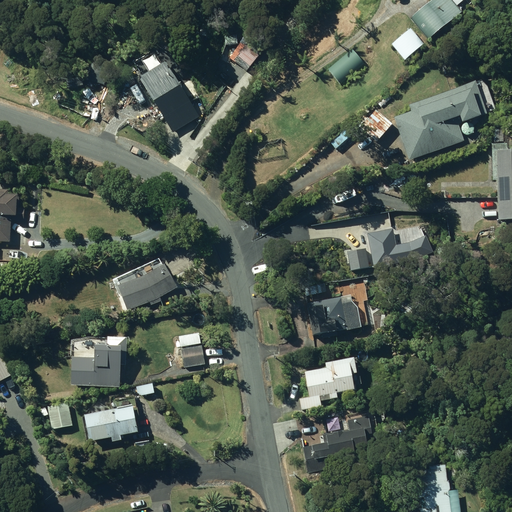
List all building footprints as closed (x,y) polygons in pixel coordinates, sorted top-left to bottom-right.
[(429,0),(411,17),(428,37),(462,9),(456,3),(459,0),(429,0)] [(479,11),(485,14),(488,7),(482,4),(479,11)] [(391,42),(404,57),(422,41),(409,26),(391,42)] [(225,35),(226,44),(238,44),(238,35),(225,35)] [(351,48),(328,67),(341,84),(365,64),(351,48)] [(140,76),(173,132),(200,116),(166,60),(140,76)] [(87,79),(104,84),(109,69),(92,64),(87,79)] [(215,80),(228,88),(237,75),(225,66),(215,80)] [(415,71),(419,78),(428,73),(423,66),(415,71)] [(366,77),(371,82),(379,75),(374,70),(366,77)] [(107,95),(60,81),(58,108),(84,116),(81,126),(90,129),(107,95)] [(390,120),(399,126),(404,119),(405,119),(420,98),(401,85),(387,107),(395,113),(390,120)] [(376,123),(365,135),(375,143),(386,130),(376,123)] [(489,140),(503,140),(503,128),(489,129),(489,140)] [(347,141),(342,134),(330,143),(335,150),(347,141)] [(496,177),(497,216),(511,215),(511,145),(507,146),(506,140),(491,141),(492,177),(496,177)] [(0,241),(11,242),(12,220),(24,221),(25,208),(19,207),(19,194),(8,193),(9,189),(0,188),(0,241)] [(119,285),(128,310),(150,301),(152,304),(162,300),(160,296),(178,287),(165,264),(145,275),(119,285)] [(321,329),(322,335),(337,332),(336,327),(347,325),(342,294),(306,300),(312,331),(321,329)] [(396,306),(410,315),(415,306),(401,298),(396,306)] [(71,385),(121,387),(123,346),(96,345),(96,357),(72,356),(71,385)] [(181,348),(185,367),(205,364),(202,345),(181,348)] [(0,353),(0,381),(13,374),(1,353),(0,353)] [(299,396),(301,408),(321,404),(320,398),(337,395),(336,389),(353,385),(352,376),(358,375),(353,354),(324,359),(325,365),(304,369),(308,394),(299,396)] [(153,386),(135,390),(137,399),(155,394),(153,386)] [(48,406),(52,429),(73,425),(68,402),(48,406)] [(112,437),(113,441),(122,439),(122,435),(139,432),(134,405),(85,415),(90,441),(112,437)] [(302,446),(307,471),(327,468),(325,453),(368,444),(365,430),(371,429),(368,413),(347,416),(348,426),(322,431),(324,440),(311,442),(312,444),(302,446)] [(456,511),(451,511),(448,489),(450,487),(449,481),(447,479),(445,462),(428,463),(428,466),(415,467),(418,494),(423,494),(425,505),(419,506),(420,511),(456,511)]
